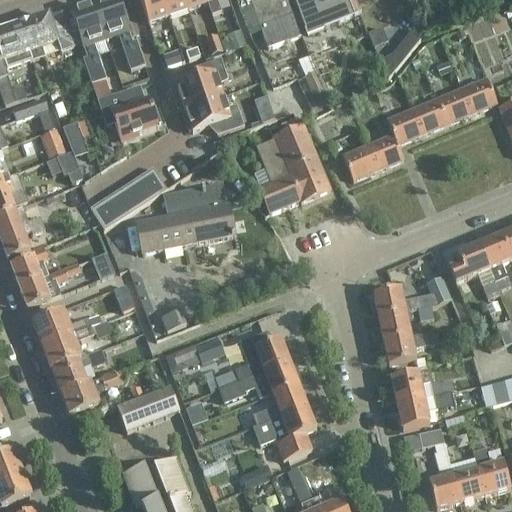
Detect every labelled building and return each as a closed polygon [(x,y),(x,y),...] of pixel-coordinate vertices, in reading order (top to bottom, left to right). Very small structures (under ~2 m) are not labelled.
[(115,0),(109,0),(92,6),(105,44),(117,40),(130,75),(144,70),(135,45),(131,46),(115,0)] [(136,0),(146,27),(167,20),(159,0),(136,0)] [(186,13),(181,0),(159,0),(167,20),(186,13)] [(205,7),(203,0),(181,0),(186,13),(205,7)] [(265,53),(298,41),(283,0),(233,0),(238,12),(249,8),(265,53)] [(291,0),(304,32),(302,33),(304,39),(322,32),(321,31),(359,17),(352,0),(291,0)] [(92,6),(69,14),(86,62),(82,63),(91,89),(105,84),(93,48),(105,44),(92,6)] [(18,30),(28,56),(31,65),(43,61),(40,52),(56,47),(59,56),(73,51),(61,17),(47,22),(47,20),(18,30)] [(408,29),(395,34),(406,62),(415,50),(408,29)] [(28,56),(18,30),(0,36),(0,64),(0,66),(28,56)] [(429,58),(418,63),(428,85),(439,80),(429,58)] [(226,84),(219,63),(193,73),(197,84),(175,91),(183,114),(221,101),(217,89),(226,84)] [(0,100),(4,110),(15,107),(0,66),(0,64),(0,100)] [(323,92),(315,74),(303,80),(310,97),(323,92)] [(459,94),(470,119),(495,108),(485,84),(459,94)] [(132,101),(129,94),(97,105),(106,131),(115,128),(121,147),(138,141),(137,138),(157,131),(156,129),(160,127),(152,105),(148,106),(145,96),(132,101)] [(470,119),(459,94),(435,104),(445,129),(470,119)] [(221,101),(183,114),(191,137),(212,129),(216,140),(243,131),(235,110),(225,112),(221,101)] [(264,101),(252,106),(260,128),(273,124),(264,101)] [(37,116),(46,112),(43,102),(10,115),(13,124),(37,116)] [(445,129),(435,104),(411,115),(421,139),(445,129)] [(508,137),(511,135),(511,106),(497,112),(508,137)] [(55,134),(46,112),(37,116),(45,138),(55,134)] [(391,140),(396,150),(421,139),(411,115),(385,125),(391,140)] [(62,133),(73,163),(87,158),(76,128),(62,133)] [(281,160),(310,148),(302,131),(273,143),(274,145),(255,153),(264,174),(283,166),(281,160)] [(41,140),(50,164),(64,158),(55,134),(45,138),(41,140)] [(402,165),(396,150),(391,140),(366,150),(376,175),(402,165)] [(283,166),(264,174),(270,189),(258,194),(268,219),(298,206),(299,208),(329,195),(310,148),(281,160),(283,166)] [(376,175),(366,150),(341,161),(351,186),(376,175)] [(0,183),(6,181),(8,180),(0,158),(0,183)] [(152,172),(141,179),(155,201),(166,194),(155,177),(152,172)] [(141,179),(131,186),(145,208),(155,201),(141,179)] [(0,183),(0,218),(13,214),(7,199),(11,197),(6,181),(0,183)] [(131,186),(120,193),(135,214),(145,208),(131,186)] [(141,260),(234,241),(228,211),(225,211),(221,188),(161,200),(166,223),(135,229),(141,260)] [(35,193),(21,198),(25,210),(40,204),(35,193)] [(110,199),(124,221),(135,214),(120,193),(110,199)] [(110,199),(100,206),(114,228),(124,221),(110,199)] [(103,235),(114,228),(100,206),(90,213),(89,213),(103,235)] [(21,211),(13,214),(0,218),(0,245),(7,264),(29,256),(23,239),(30,236),(31,239),(44,234),(39,221),(27,226),(21,211)] [(511,234),(499,240),(509,266),(511,264),(511,234)] [(488,275),(488,274),(493,285),(481,290),(487,304),(499,299),(497,295),(509,290),(506,282),(506,281),(501,269),(509,266),(499,240),(477,249),(488,275)] [(488,275),(477,249),(454,259),(459,269),(447,274),(454,289),(488,275)] [(46,280),(41,266),(47,264),(42,251),(27,257),(29,262),(9,270),(18,291),(46,280)] [(113,279),(105,258),(91,264),(99,284),(113,279)] [(46,280),(18,291),(26,312),(48,304),(44,294),(67,285),(62,273),(46,280)] [(376,324),(404,318),(417,315),(430,312),(435,311),(450,304),(441,282),(425,288),(429,300),(401,305),(399,294),(393,295),(371,300),(376,324)] [(433,324),(430,312),(417,315),(419,326),(433,324)] [(180,313),(160,321),(166,336),(186,329),(180,313)] [(31,326),(40,350),(89,331),(101,327),(98,319),(67,331),(61,315),(31,326)] [(404,318),(376,324),(381,347),(409,341),(404,318)] [(495,329),(503,350),(511,346),(511,329),(509,323),(495,329)] [(89,331),(40,350),(50,374),(79,363),(73,348),(93,340),(89,331)] [(381,347),(386,371),(414,365),(411,353),(438,347),(436,335),(409,341),(381,347)] [(279,344),(269,347),(265,337),(237,348),(246,369),(233,374),(238,386),(288,367),(279,344)] [(199,368),(223,359),(217,345),(194,354),(199,368)] [(50,374),(59,397),(84,388),(79,374),(89,370),(90,373),(105,367),(101,355),(79,363),(50,374)] [(270,399),(297,389),(288,367),(238,386),(242,397),(265,388),(270,399)] [(100,382),(104,394),(119,388),(115,377),(100,382)] [(395,409),(422,404),(416,377),(389,383),(395,409)] [(428,387),(434,414),(444,412),(441,397),(452,395),(450,384),(439,386),(439,385),(428,387)] [(507,406),(511,404),(511,384),(502,387),(507,406)] [(89,387),(84,388),(59,397),(68,421),(98,409),(89,387)] [(507,406),(502,387),(491,390),(496,409),(507,406)] [(297,389),(270,399),(275,412),(264,416),(264,415),(251,421),(255,431),(305,411),(297,389)] [(129,394),(134,406),(115,413),(124,437),(177,417),(168,393),(144,403),(139,390),(129,394)] [(491,411),(496,409),(491,390),(479,393),(484,412),(491,411)] [(484,412),(479,393),(467,396),(472,416),(484,412)] [(422,404),(395,409),(400,435),(428,429),(422,404)] [(198,408),(185,414),(191,431),(205,426),(198,408)] [(255,431),(251,433),(258,451),(273,445),(282,467),(310,455),(304,438),(314,434),(305,411),(255,431)] [(433,458),(440,483),(427,487),(433,511),(442,511),(459,508),(452,481),(439,434),(402,443),(405,458),(433,451),(435,457),(433,458)] [(484,453),(470,457),(473,467),(487,462),(484,453)] [(5,482),(20,476),(12,454),(0,458),(0,477),(3,476),(5,482)] [(186,511),(183,502),(188,500),(173,463),(144,475),(143,471),(120,480),(130,507),(136,504),(138,511),(186,511)] [(475,475),(482,501),(508,494),(501,468),(475,475)] [(452,481),(459,508),(482,501),(475,475),(452,481)] [(0,511),(30,501),(20,476),(5,482),(3,476),(0,477),(0,511)] [(321,492),(297,503),(300,511),(302,511),(326,502),(321,492)]
